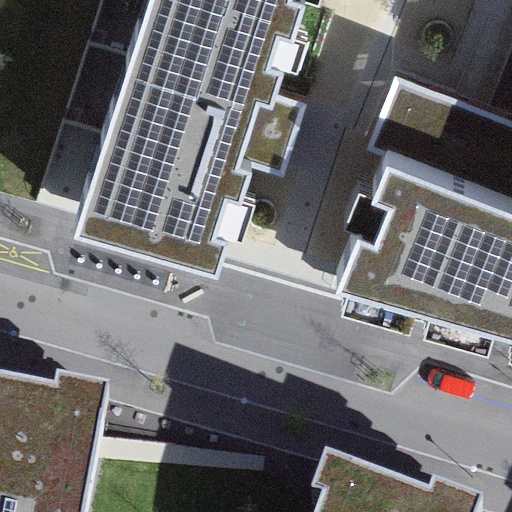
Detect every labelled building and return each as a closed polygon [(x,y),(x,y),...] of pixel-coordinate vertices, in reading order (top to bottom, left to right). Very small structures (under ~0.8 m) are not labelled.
[(292,21),(226,0),(142,0),(75,211),(217,256),(249,155),(282,165),(306,91),(273,81),(292,21)] [(226,0),(292,21),(299,0),(226,0)] [(384,144),(336,261),(357,267),(511,313),(511,109),(395,62),(365,136),(384,144)] [(88,511),(100,455),(104,433),(53,423),(56,408),(0,396),(0,511),(88,511)] [(429,511),(430,511),(351,482),(340,511),(429,511)]
